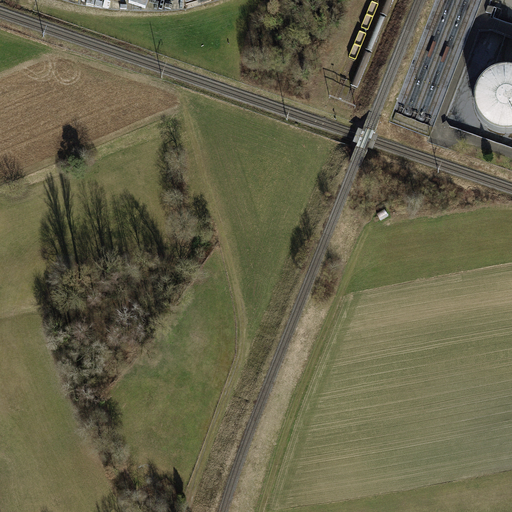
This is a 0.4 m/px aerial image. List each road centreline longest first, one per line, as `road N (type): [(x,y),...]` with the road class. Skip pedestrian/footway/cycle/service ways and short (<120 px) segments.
road 1 (track): [(187,109),(243,324),(243,349),(188,511)]
road 2 (track): [(264,511),(304,384),(368,225)]
